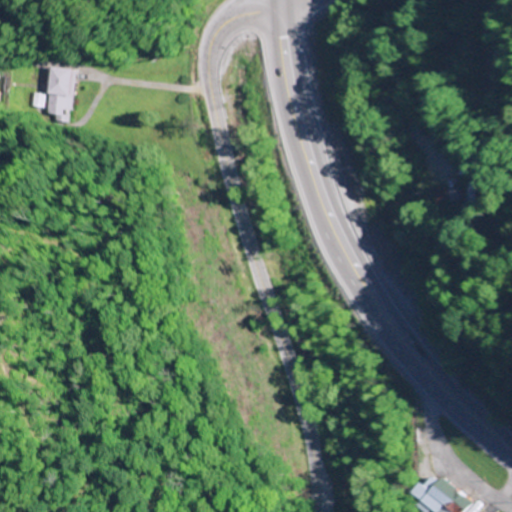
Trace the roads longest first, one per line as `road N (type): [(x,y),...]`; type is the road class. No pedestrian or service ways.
road 1 (secondary): [(312,511),(298,395),(231,188),(207,67),(213,34),(229,16),(255,0),(278,2)]
road 2 (trunk): [(278,2),(293,115),(338,238),(414,354),(511,450)]
